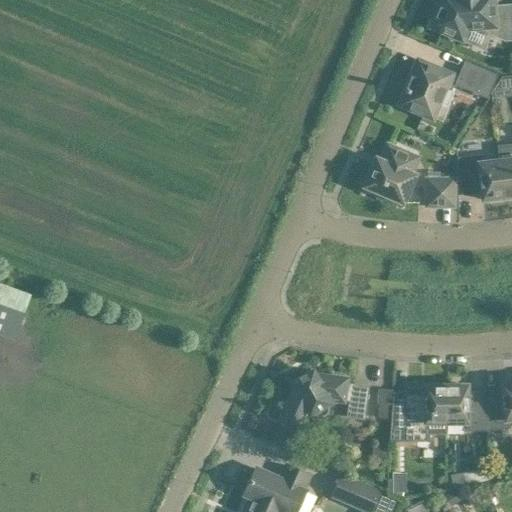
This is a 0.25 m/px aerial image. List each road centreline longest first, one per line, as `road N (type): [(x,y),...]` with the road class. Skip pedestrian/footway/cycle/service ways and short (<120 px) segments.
road 1 (residential): [(255,319),(374,344),(511,342)]
road 2 (residential): [(298,216),(390,0)]
road 3 (residential): [(298,216),(388,237),(511,233)]
road 4 (residential): [(168,511),(255,319)]
